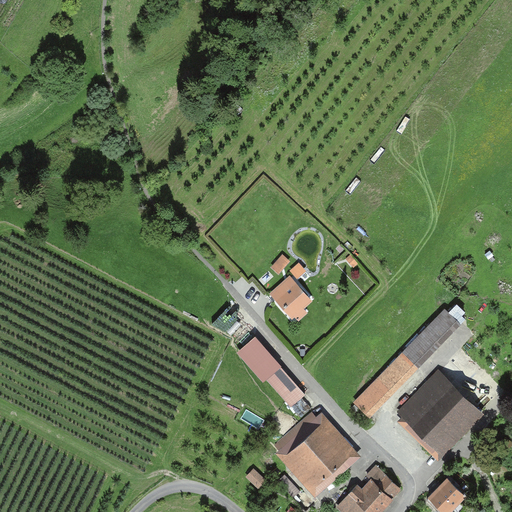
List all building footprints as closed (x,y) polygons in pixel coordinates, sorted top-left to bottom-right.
[(272,266),(280,273),(293,260),(286,253),(272,266)] [(283,282),(293,272),(291,270),(299,263),(295,260),(277,277),(283,282)] [(293,271),(302,279),(310,270),(301,262),(293,271)] [(291,278),(271,297),(295,323),(316,305),(291,278)] [(447,310),(357,404),(374,421),(465,327),(447,310)] [(476,343),(490,329),(485,325),(471,339),(476,343)] [(258,338),(239,353),(266,386),(271,382),(292,407),(306,395),(258,338)] [(441,369),(394,416),(441,462),(487,415),(441,369)] [(319,418),(314,412),(272,448),(318,499),(364,459),(324,414),(319,418)] [(259,428),(265,419),(258,414),(254,420),(250,417),(252,414),(251,413),(247,419),(259,428)] [(369,474),(396,500),(405,490),(378,465),(369,474)] [(255,468),(248,477),(261,488),(269,479),(255,468)] [(457,511),(472,497),(451,478),(432,498),(446,511),(457,511)] [(365,489),(359,484),(337,508),(341,511),(384,511),(396,500),(374,479),(365,489)]
